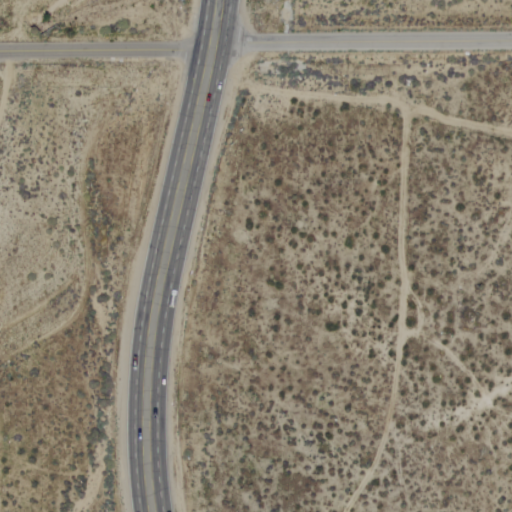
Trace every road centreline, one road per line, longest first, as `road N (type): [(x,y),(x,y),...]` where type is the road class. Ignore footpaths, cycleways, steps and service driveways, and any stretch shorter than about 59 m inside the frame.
road 1 (secondary): [(149,511),(142,416),(152,304),(216,0)]
road 2 (track): [(342,511),(385,433),(392,394),(406,112)]
road 3 (residential): [(210,42),(511,43)]
road 4 (residential): [(209,50),(0,52)]
